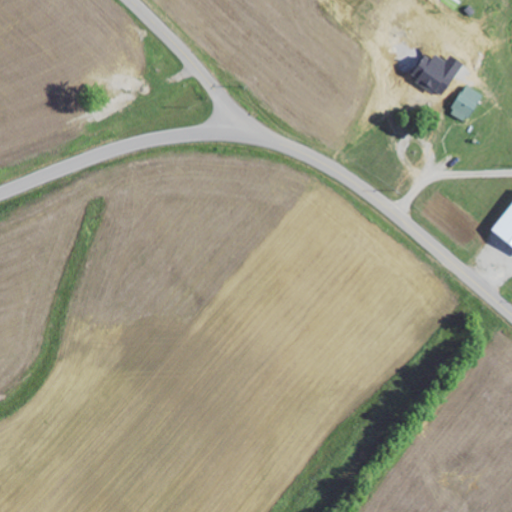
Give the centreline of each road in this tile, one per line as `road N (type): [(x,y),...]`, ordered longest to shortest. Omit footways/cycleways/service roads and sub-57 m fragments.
road 1 (secondary): [(511,312),(339,172),(238,136)]
road 2 (secondary): [(238,136),(118,149),(0,193)]
road 3 (secondary): [(238,136),(222,98),(128,0)]
